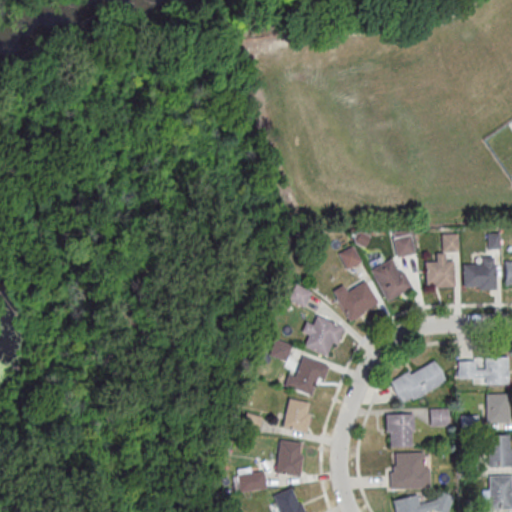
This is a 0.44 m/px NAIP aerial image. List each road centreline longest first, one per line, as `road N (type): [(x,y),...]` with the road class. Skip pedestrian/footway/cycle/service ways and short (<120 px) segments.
road 1 (residential): [(348,511),(337,450),(349,394),(368,361)]
road 2 (residential): [(511,323),(421,327),(368,361)]
